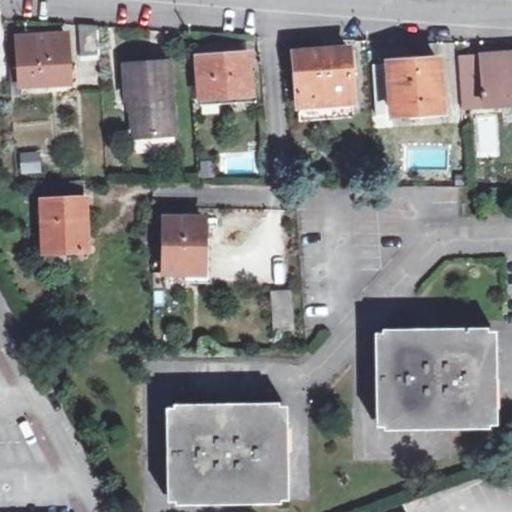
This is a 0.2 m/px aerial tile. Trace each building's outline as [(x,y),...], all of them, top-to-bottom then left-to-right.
[(98,26),(79,25),(81,57),(100,56),(98,26)] [(10,64),(11,81),(11,96),(22,95),(22,85),(70,83),(67,35),(18,38),(20,63),(10,64)] [(196,46),(197,59),(246,55),(245,43),(196,46)] [(351,103),(348,48),(293,53),(297,106),(351,103)] [(511,53),(457,58),(460,108),(507,105),(507,100),(511,99),(511,53)] [(250,96),(247,55),(246,55),(197,59),(196,59),(199,99),(250,96)] [(127,111),(129,110),(134,110),(136,136),(175,133),(170,59),(123,62),(127,111)] [(392,112),(417,110),(439,109),(439,95),(438,61),(389,64),(392,112)] [(446,95),(439,95),(439,109),(417,110),(417,117),(446,115),(446,95)] [(199,107),(251,103),(250,96),(199,99),(199,107)] [(39,157),(40,175),(40,177),(52,176),(51,154),(39,155),(39,157)] [(17,175),(40,175),(39,157),(16,158),(17,175)] [(201,177),(213,176),(213,161),(200,162),(201,177)] [(84,182),(42,181),(43,199),(38,200),(41,262),(42,265),(43,267),(45,269),(46,271),(49,272),(52,273),(55,273),(57,273),(60,272),(64,269),(66,267),(67,265),(66,252),(84,252),(84,182)] [(211,281),(211,227),(219,226),(219,217),(163,217),(163,280),(211,281)] [(293,327),(291,288),(270,290),(272,328),(293,327)] [(157,325),(167,325),(177,324),(177,301),(156,300),(157,325)] [(167,341),(167,325),(157,325),(157,342),(167,341)] [(383,424),(486,424),(485,327),(383,326),(383,424)] [(172,399),(172,497),(278,498),(279,401),(172,399)]
